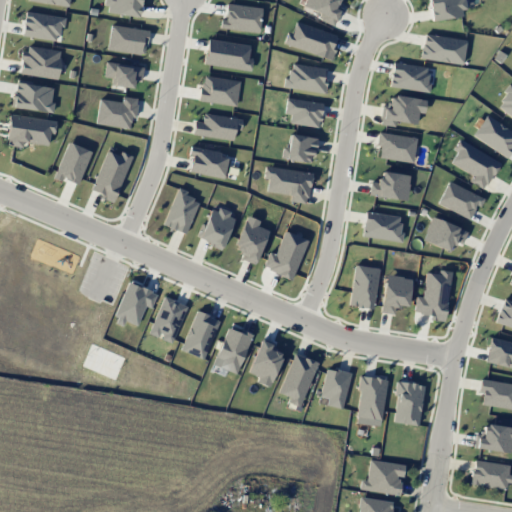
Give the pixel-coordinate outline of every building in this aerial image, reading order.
[(139,0),(105,0),(104,12),(137,17),(139,0)] [(341,8),(336,6),(338,0),(304,0),(302,6),(320,14),(318,20),(333,26),(341,8)] [(426,0),(430,21),(464,15),(461,0),(426,0)] [(260,8),(226,4),(224,20),(220,19),(219,28),(257,33),(260,8)] [(62,17),(24,12),(21,36),(59,40),(62,17)] [(291,34),(286,32),(282,45),(330,60),(334,47),(331,46),(335,34),(295,22),(291,34)] [(145,54),(147,29),(109,26),(107,51),(145,54)] [(420,59),(462,63),(464,39),(423,35),(420,59)] [(249,44),(206,39),(203,65),(250,71),(251,58),(247,57),(249,44)] [(19,73),(55,79),(60,51),(24,45),(19,73)] [(113,86),(132,88),(133,80),(141,81),(142,66),(104,62),(103,77),(114,79),(113,86)] [(388,86),(428,92),(430,82),(425,82),(427,68),(392,62),(388,86)] [(323,93),(326,69),(288,63),(285,87),(323,93)] [(199,102),(236,105),(238,80),(201,76),(199,102)] [(51,112),(53,86),(15,82),(12,108),(51,112)] [(511,87),(508,84),(502,92),(506,95),(497,106),(511,118),(511,87)] [(394,121),(415,125),(417,112),(423,113),(425,100),(390,94),(387,109),(383,108),(380,124),(393,126),(394,121)] [(94,123),(128,129),(130,118),(134,118),(137,99),(122,96),(120,102),(99,98),(94,123)] [(283,113),(290,115),(289,123),(317,127),(321,103),(286,98),(283,113)] [(241,119),(203,113),(202,122),(194,121),(192,134),(232,141),(234,129),(240,130),(241,119)] [(47,145),(49,132),(54,133),(55,120),(9,115),(5,145),(21,147),(22,142),(47,145)] [(472,135),(506,158),(511,148),(511,132),(486,115),(472,135)] [(375,146),(379,147),(378,158),(412,163),(415,137),(377,132),(375,146)] [(314,138),(289,134),(286,147),(283,147),(281,158),(310,163),(314,138)] [(471,174),(468,182),(484,190),(498,160),(457,140),(452,151),(455,152),(449,164),(471,174)] [(53,178),(61,181),(62,179),(77,184),(90,151),(66,142),(53,178)] [(189,173),(223,178),(226,158),(219,157),(220,151),(189,147),(189,155),(191,155),(189,173)] [(131,155),(120,151),(118,155),(105,151),(91,190),(104,195),(102,199),(113,203),(131,155)] [(290,195),(289,201),(305,204),(310,174),(264,166),(262,179),(267,180),(265,191),(290,195)] [(406,200),(408,175),(381,172),(380,181),(369,179),(368,196),(406,200)] [(436,204),(468,219),(475,206),(479,208),(483,199),(447,181),(436,204)] [(176,190),(161,225),(185,234),(199,199),(176,190)] [(234,217),(211,207),(197,240),(220,249),(234,217)] [(399,241),(401,216),(364,212),(361,237),(399,241)] [(257,227),(259,221),(246,216),(233,250),(244,255),(242,260),(254,264),(267,231),(257,227)] [(422,241),(448,250),(451,241),(461,244),(466,230),(430,218),(422,241)] [(262,268),(291,279),(307,240),(283,231),(275,254),(268,252),(262,268)] [(371,310),(379,269),(355,265),(347,305),(371,310)] [(449,271),(437,270),(437,274),(424,273),(422,297),(415,296),(413,313),(429,315),(428,320),(444,322),(449,271)] [(407,307),(410,278),(384,275),(380,313),(393,315),(394,306),(407,307)] [(113,319),(135,327),(144,306),(150,308),(156,293),(127,283),(113,319)] [(170,343),(186,307),(163,297),(149,329),(163,335),(161,339),(170,343)] [(511,302),(502,299),(495,323),(511,328),(511,302)] [(203,359),(218,320),(195,311),(180,351),(203,359)] [(237,374),(249,334),(225,327),(213,366),(237,374)] [(273,344),(260,338),(247,373),(258,377),(255,383),(268,387),(281,355),(271,350),(273,344)] [(511,342),(489,338),(484,362),(511,368),(511,342)] [(276,392),(289,397),(287,402),(298,407),(317,363),(294,353),(276,392)] [(349,374),(325,368),(318,397),(327,399),(325,405),(341,409),(349,374)] [(385,378),(359,376),(355,417),(381,420),(385,378)] [(480,404),(511,409),(511,384),(480,379),(478,392),(482,393),(480,404)] [(423,386),(395,381),(394,392),(397,393),(392,422),(416,426),(423,386)] [(509,453),(510,441),(511,441),(511,427),(482,424),(481,438),(476,437),(474,448),(509,453)] [(511,475),(506,475),(508,465),(472,459),(468,484),(504,490),(505,482),(511,483),(511,480),(511,475)] [(403,464),(368,460),(366,481),(359,480),(358,490),(398,495),(400,479),(402,479),(403,464)] [(389,511),(391,502),(359,497),(356,511),(389,511)]
